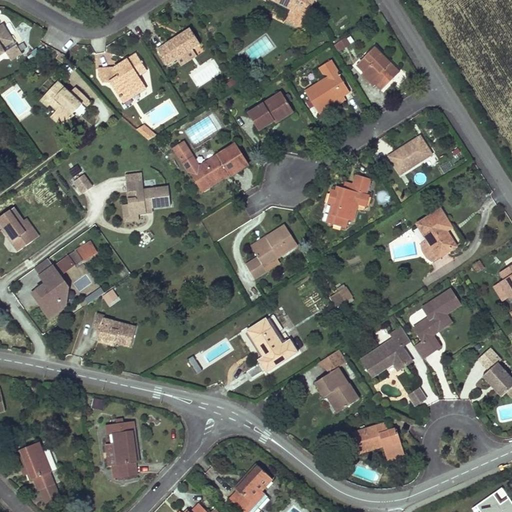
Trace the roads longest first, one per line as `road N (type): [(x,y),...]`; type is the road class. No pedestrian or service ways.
road 1 (residential): [(0,359),(215,408)]
road 2 (residential): [(215,408),(265,434),(334,488),(387,501)]
road 3 (residential): [(442,85),(278,179)]
road 4 (residential): [(146,0),(95,29),(71,26),(26,0)]
road 5 (residential): [(438,484),(435,432),(451,420),(471,425),(496,457)]
road 6 (residential): [(139,511),(196,451),(215,408)]
road 7 (residential): [(511,194),(442,85)]
